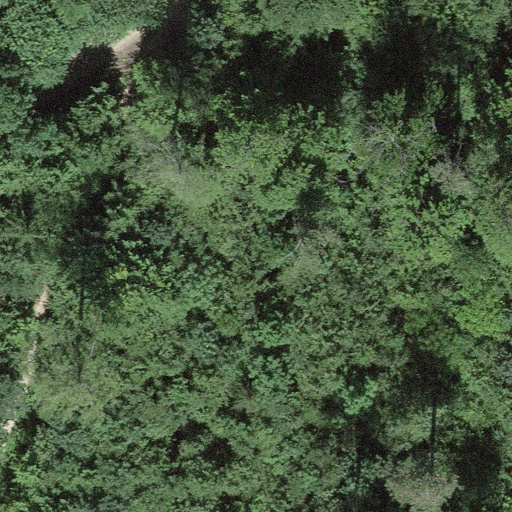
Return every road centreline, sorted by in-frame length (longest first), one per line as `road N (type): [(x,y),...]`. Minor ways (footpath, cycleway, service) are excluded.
road 1 (track): [(0,405),(106,130),(169,0)]
road 2 (track): [(178,0),(150,27),(0,114)]
